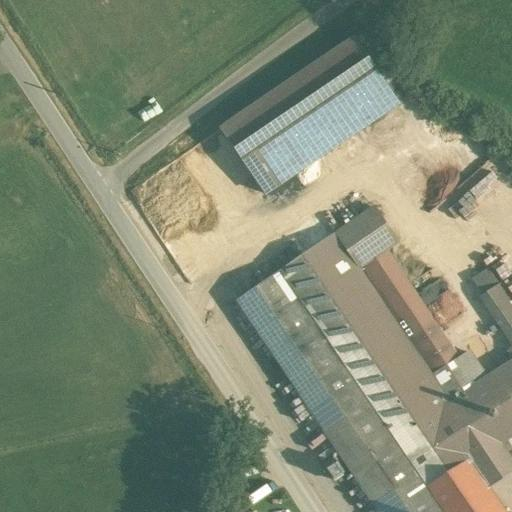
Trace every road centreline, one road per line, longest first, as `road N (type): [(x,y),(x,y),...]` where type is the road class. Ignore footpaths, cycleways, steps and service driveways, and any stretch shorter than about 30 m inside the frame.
road 1 (tertiary): [(96,186),(312,511)]
road 2 (unclassified): [(96,186),(343,0)]
road 3 (tertiary): [(0,41),(96,186)]
